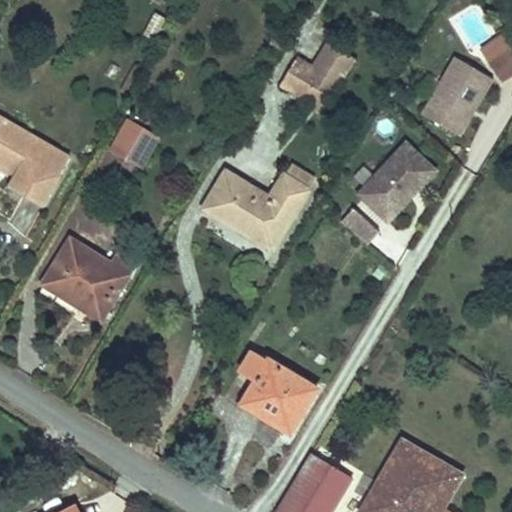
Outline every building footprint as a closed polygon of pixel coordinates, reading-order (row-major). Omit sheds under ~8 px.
[(511,54),(499,36),(479,50),(502,82),(511,74),(511,54)] [(329,100),(353,61),(326,44),(310,69),(295,59),(277,87),(301,101),(310,88),(329,100)] [(477,111),(495,82),(458,59),(424,116),(462,138),(474,117),(472,116),(476,110),(477,111)] [(318,117),(329,100),(310,88),(301,101),(299,106),(318,117)] [(73,161),(0,118),(0,167),(19,178),(12,190),(44,208),(73,161)] [(130,161),(148,130),(132,120),(113,151),(130,161)] [(145,170),(164,139),(148,130),(130,161),(145,170)] [(418,192),(437,171),(407,143),(358,195),(389,223),(410,200),(406,197),(411,192),(418,192)] [(274,247),(310,188),(309,187),(316,175),(294,162),(287,173),(286,173),(272,196),(270,199),(262,194),(264,191),(228,169),(206,206),(274,247)] [(272,196),(264,191),(262,194),(270,199),(272,196)] [(410,200),(418,192),(411,192),(406,197),(410,200)] [(379,231),(353,207),(341,221),(366,244),(379,231)] [(74,241),(48,289),(106,325),(141,268),(122,257),(116,267),(74,241)] [(294,441),(320,395),(256,358),(244,378),(261,388),(249,406),(276,423),(273,429),(294,441)] [(466,473),(402,436),(359,511),(416,511),(426,496),(446,507),(466,473)] [(311,453),(275,511),(328,511),(350,477),(311,453)] [(426,496),(416,511),(443,511),(446,507),(426,496)]
